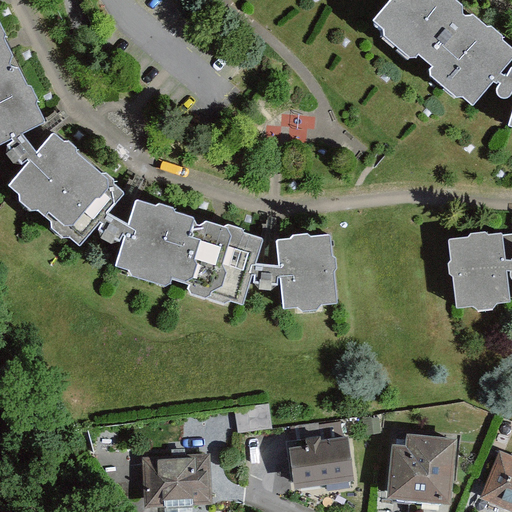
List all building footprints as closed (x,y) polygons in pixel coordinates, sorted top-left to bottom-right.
[(395,0),(373,26),(384,35),(384,42),(410,64),(417,64),(419,61),(434,73),(431,75),(431,83),(458,104),(464,103),(475,113),(498,86),(504,90),(501,94),(500,98),(502,104),(506,105),(511,105),(511,103),(511,78),(510,83),(503,80),(511,69),(511,51),(506,47),(505,42),(494,32),(490,32),(475,20),(467,21),(465,20),(465,11),(451,0),(395,0)] [(0,151),(14,144),(16,147),(11,151),(25,170),(31,166),(32,168),(12,192),(22,201),(22,208),(34,218),(45,216),(55,225),(55,231),(66,241),(73,241),(84,249),(104,225),(107,227),(103,233),(124,245),(128,238),(130,239),(121,270),(134,274),(137,280),(171,291),(177,287),(178,281),(192,286),(196,294),(211,299),(216,296),(229,300),(235,297),(247,301),(257,271),(259,271),(260,279),(283,281),(284,274),(286,274),(289,305),(303,304),(308,308),(323,306),(327,301),(343,300),(340,268),(343,264),(342,254),(339,251),(336,230),(317,232),(314,230),(299,231),(296,235),(283,236),(285,262),(273,261),(261,260),(268,235),(249,229),(247,224),(233,220),(227,225),(212,221),(206,225),(204,225),(203,225),(200,221),(181,215),(179,211),(165,207),(162,209),(142,203),(134,228),(124,223),(112,216),(129,196),(119,187),(118,182),(111,176),(104,178),(81,159),(81,154),(73,147),(69,147),(58,139),(41,159),(34,150),(25,139),(49,127),(40,110),(41,105),(35,91),(30,90),(22,72),(14,71),(13,69),(13,67),(15,60),(7,43),(8,38),(2,25),(0,24),(0,151)] [(468,239),(448,241),(450,262),(448,265),(449,276),(453,278),(456,311),(473,309),(477,313),(492,311),(497,305),(510,303),(507,272),(511,273),(511,277),(511,279),(511,262),(505,262),(502,235),(488,236),(485,234),(471,235),(468,239)] [(273,433),(270,412),(235,417),(238,438),(273,433)] [(456,442),(414,438),(412,448),(399,447),(394,495),(450,501),(456,442)] [(293,451),(297,483),(350,477),(346,441),(322,444),(321,439),(310,441),(311,449),(293,451)] [(511,463),(501,459),(485,499),(511,509),(511,463)] [(206,509),(204,464),(142,466),(143,511),(164,511),(192,511),(192,510),(206,509)]
